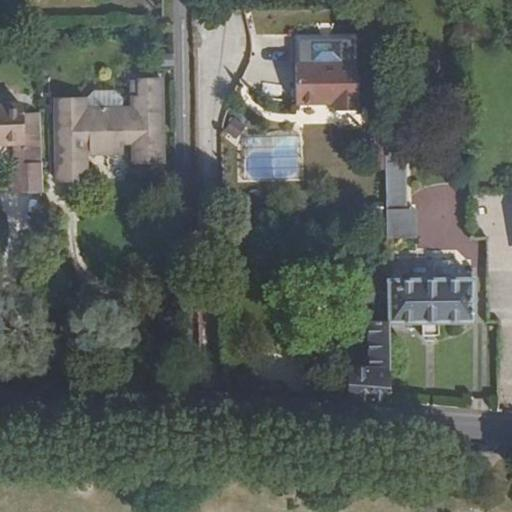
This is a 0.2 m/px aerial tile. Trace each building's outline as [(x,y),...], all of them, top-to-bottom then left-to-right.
[(363,111),(362,63),(301,64),(302,104),(340,103),(340,112),(363,111)] [(75,111),(75,101),(55,101),(57,181),(85,180),(85,143),(91,143),(91,154),(120,153),(120,145),(120,137),(133,137),(133,145),(133,165),(161,165),(160,84),(139,84),(140,101),(132,101),(133,111),(108,111),(108,108),(100,108),(100,111),(85,111),(75,111)] [(84,101),(75,101),(75,111),(85,111),(84,101)] [(41,164),(39,113),(20,113),(20,107),(0,107),(0,144),(12,144),(22,144),(22,163),(41,164)] [(396,134),(384,134),(384,136),(385,171),(385,184),(397,184),(396,134)] [(300,179),(299,136),(245,137),(246,180),(300,179)] [(385,171),(384,136),(373,136),(373,171),(385,171)] [(12,144),(13,163),(22,163),(22,144),(12,144)] [(12,194),(43,194),(41,164),(22,163),(13,163),(11,163),(12,194)] [(401,184),(397,184),(385,184),(385,233),(385,242),(401,243),(401,184)] [(375,254),(375,274),(386,274),(385,254),(375,254)] [(470,322),(470,278),(454,278),(448,267),(430,267),(430,278),(386,279),(386,308),(386,323),(418,323),(418,340),(440,339),(441,322),(470,322)] [(378,308),(386,308),(386,279),(386,274),(375,274),(350,274),(349,308),(367,308),(378,308)] [(346,394),(387,397),(386,323),(386,308),(378,308),(378,322),(367,321),(367,368),(345,369),(346,394)] [(367,308),(367,321),(378,322),(378,308),(367,308)] [(454,390),(469,390),(469,377),(455,376),(454,390)]
